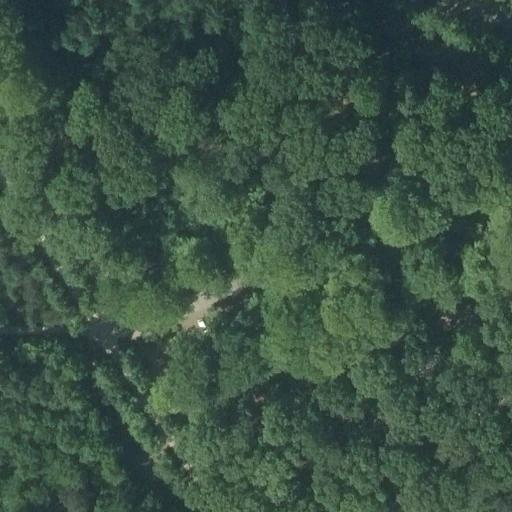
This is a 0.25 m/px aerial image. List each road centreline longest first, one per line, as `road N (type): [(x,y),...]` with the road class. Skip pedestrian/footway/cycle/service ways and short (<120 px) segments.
road 1 (track): [(121,329),(111,298),(34,186),(0,76)]
road 2 (track): [(249,511),(149,354),(121,329)]
road 3 (track): [(218,511),(100,329)]
road 4 (track): [(100,329),(0,177)]
